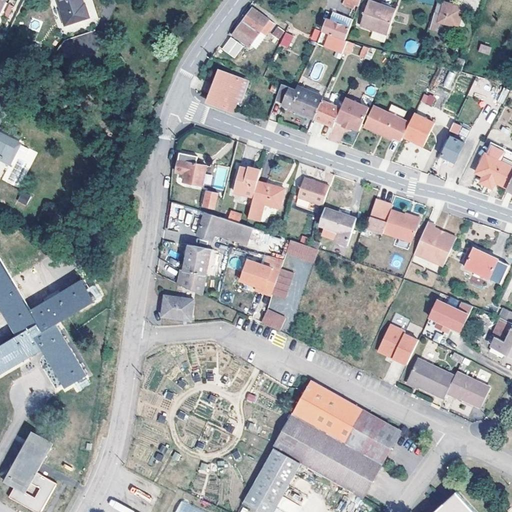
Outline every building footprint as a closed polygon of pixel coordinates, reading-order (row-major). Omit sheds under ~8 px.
[(62,11),(65,25),(90,18),(86,4),(84,5),(82,0),(59,0),(63,11),(62,11)] [(360,25),(388,35),(396,10),(369,1),(360,25)] [(449,25),(448,31),(457,34),(465,10),(440,3),(430,30),(437,33),(440,23),(449,25)] [(234,36),(249,47),(261,31),(267,36),(275,24),(254,9),(234,36)] [(329,19),(324,30),(331,32),(326,47),(343,54),(348,41),(346,41),(355,19),(338,12),(333,14),(331,19),(329,19)] [(280,27),(274,36),(280,40),(286,31),(280,27)] [(314,28),(310,39),(315,41),(320,30),(314,28)] [(319,44),(326,47),(331,32),(324,30),(319,44)] [(229,37),(221,51),(236,58),(243,45),(229,37)] [(371,48),(348,41),(343,54),(346,54),(346,53),(366,59),(371,48)] [(478,52),(489,55),(491,47),(480,44),(478,52)] [(457,72),(463,74),(466,62),(461,60),(457,72)] [(233,111),(237,101),(245,80),(221,71),(210,99),(209,101),(233,111)] [(442,86),(449,90),(457,75),(449,71),(442,86)] [(245,80),(237,101),(241,102),(249,82),(245,80)] [(324,98),(298,87),(297,89),(282,83),(276,100),(284,103),(283,106),(315,119),(324,98)] [(365,93),(373,96),(376,89),(368,86),(365,93)] [(502,88),(498,101),(504,103),(508,89),(502,88)] [(423,92),(417,110),(429,114),(435,96),(423,92)] [(361,104),(370,108),(375,99),(365,94),(361,104)] [(336,123),(344,126),(345,124),(352,127),(360,130),(370,108),(361,104),(348,98),(336,123)] [(324,100),(315,119),(334,127),(342,108),(324,100)] [(402,141),(404,136),(415,115),(393,104),(389,112),(375,105),(365,126),(382,134),(383,131),(394,137),(402,141)] [(415,115),(404,136),(425,146),(436,123),(416,113),(415,115)] [(456,122),(451,131),(460,135),(464,127),(456,122)] [(0,156),(9,162),(19,143),(0,133),(0,125),(0,156)] [(462,151),(465,143),(453,137),(443,156),(461,165),(467,154),(462,151)] [(487,153),(490,155),(496,144),(493,142),(487,153)] [(0,180),(22,188),(36,150),(19,144),(11,166),(0,161),(0,180)] [(497,182),(508,188),(511,180),(511,151),(496,144),(490,155),(487,153),(478,172),(485,176),(482,182),(494,188),(497,182)] [(180,159),(197,163),(199,156),(181,152),(179,159),(180,159)] [(197,163),(180,159),(177,171),(186,173),(185,181),(203,185),(207,165),(197,163)] [(225,188),(227,166),(215,165),(213,187),(225,188)] [(256,197),(260,182),(263,171),(250,168),(249,170),(241,167),(235,191),(256,197)] [(301,198),(326,207),(333,187),(308,179),(301,198)] [(286,189),(260,182),(256,197),(250,218),(260,221),(265,205),(280,209),(286,189)] [(21,191),(17,202),(27,205),(31,194),(21,191)] [(208,191),(205,206),(216,208),(219,193),(208,191)] [(413,242),(421,221),(406,215),(406,214),(392,209),(394,206),(377,200),(367,227),(364,226),(361,234),(381,241),(384,232),(413,242)] [(342,213),(326,207),(320,224),(326,226),(323,233),(338,239),(337,241),(348,245),(357,218),(348,215),(349,212),(343,210),(342,213)] [(406,215),(421,221),(422,217),(407,211),(406,214),(406,215)] [(219,216),(206,212),(198,236),(212,240),(214,233),(245,243),(250,230),(251,226),(248,225),(241,223),(230,220),(220,216),(219,216)] [(230,220),(241,223),(243,215),(232,212),(230,220)] [(445,265),(446,262),(458,237),(436,227),(437,226),(430,223),(416,253),(445,265)] [(286,251),(315,261),(319,249),(318,248),(312,246),(309,245),(291,239),(286,251)] [(398,239),(396,245),(407,248),(409,243),(398,239)] [(185,270),(207,275),(212,253),(213,253),(214,249),(191,244),(185,270)] [(475,248),(466,267),(502,283),(510,265),(475,248)] [(0,304),(20,337),(0,348),(0,375),(44,349),(67,388),(88,376),(58,325),(96,303),(84,282),(32,312),(0,258),(0,304)] [(263,290),(273,293),(281,269),(249,258),(242,279),(257,285),(264,287),(263,290)] [(281,269),(273,293),(286,298),(295,271),(282,267),(281,269)] [(179,282),(203,293),(207,275),(185,270),(181,269),(179,282)] [(168,294),(165,315),(195,319),(198,299),(168,294)] [(269,306),(276,307),(277,297),(271,296),(269,306)] [(438,300),(430,317),(440,321),(438,326),(448,331),(450,326),(462,331),(473,306),(463,302),(460,310),(438,300)] [(268,308),(264,321),(282,328),(287,315),(268,308)] [(511,321),(502,317),(494,335),(497,337),(491,350),(490,352),(502,357),(503,356),(505,352),(511,354),(511,321)] [(394,357),(408,364),(419,340),(405,333),(406,331),(391,324),(380,348),(395,355),(394,357)] [(395,355),(380,348),(379,350),(394,357),(395,355)] [(462,363),(463,362),(465,356),(456,351),(453,358),(462,363)] [(465,356),(463,362),(469,365),(472,360),(465,356)] [(447,394),(449,389),(456,376),(418,358),(408,380),(445,398),(447,394)] [(458,372),(456,376),(449,389),(461,395),(460,397),(481,407),(491,387),(458,372)] [(401,431),(312,381),(307,389),(306,391),(244,504),(257,511),(274,511),(302,462),(364,497),(401,431)] [(459,399),(460,397),(461,395),(449,389),(447,394),(459,399)] [(15,488),(9,498),(33,511),(42,511),(57,486),(37,474),(54,444),(33,433),(5,482),(15,488)] [(476,511),(458,492),(435,511),(476,511)]
